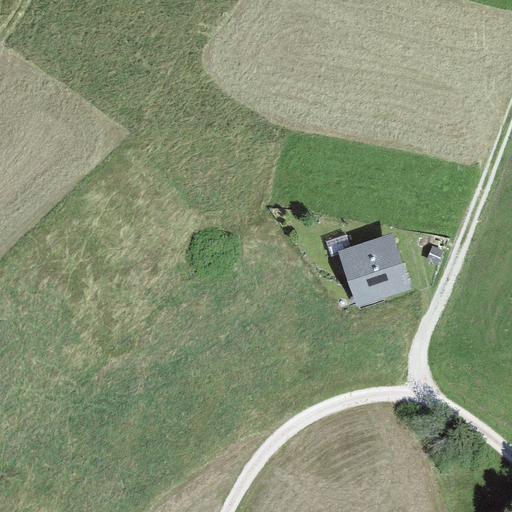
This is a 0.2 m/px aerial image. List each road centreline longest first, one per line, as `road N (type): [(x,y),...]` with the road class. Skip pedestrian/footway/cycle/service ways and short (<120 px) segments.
road 1 (track): [(511,458),(429,401),(370,393),(299,419),(275,439),(226,511)]
road 2 (track): [(429,401),(415,371),(419,340),(511,105)]
